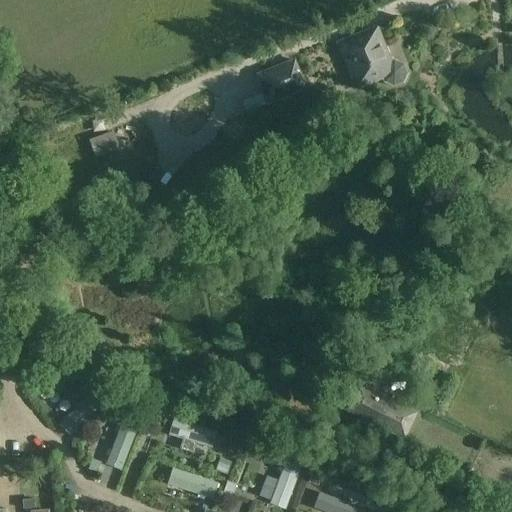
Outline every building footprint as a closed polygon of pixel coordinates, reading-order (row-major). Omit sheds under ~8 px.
[(357,88),(394,74),(377,31),(340,45),(357,88)] [(268,106),(307,91),(295,60),(256,76),(268,106)] [(119,147),(113,131),(90,139),(97,156),(119,147)] [(346,411),(404,438),(416,414),(357,387),(346,411)] [(90,392),(58,425),(70,437),(104,404),(90,392)] [(170,420),(165,436),(181,440),(178,449),(192,453),(195,444),(208,448),(213,432),(170,420)] [(121,422),(105,465),(121,470),(138,425),(121,422)] [(218,457),(213,472),(225,476),(230,462),(218,457)] [(264,477),(260,489),(271,493),(267,504),(282,509),(299,464),(283,459),(275,481),(264,477)] [(217,483),(171,468),(167,487),(213,500),(217,483)] [(223,481),(220,493),(230,495),(234,484),(223,481)] [(321,484),(312,509),(320,511),(359,511),(364,500),(321,484)]
